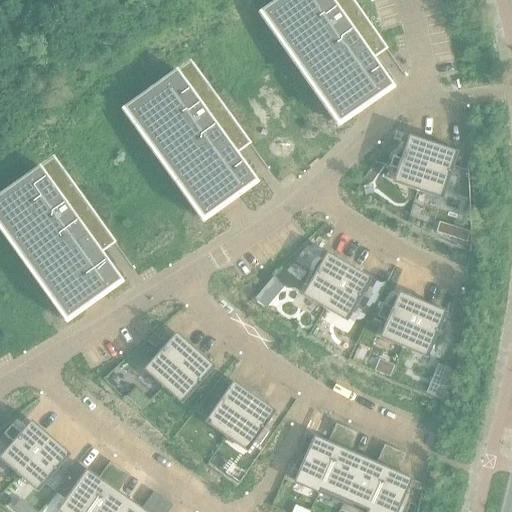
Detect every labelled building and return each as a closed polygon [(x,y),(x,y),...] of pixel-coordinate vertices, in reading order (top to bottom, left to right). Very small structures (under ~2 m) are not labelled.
[(381,40),(353,0),(276,0),(260,11),(336,123),(391,86),(366,50),(381,40)] [(190,61),(122,109),(201,219),(254,180),(229,145),(244,135),(190,61)] [(406,142),(393,179),(416,187),(415,191),(417,191),(433,144),(414,137),(412,144),(406,142)] [(433,144),(417,191),(419,192),(420,188),(443,196),(455,159),(450,157),(452,150),(433,144)] [(107,233),(53,156),(0,194),(0,229),(62,318),(118,279),(93,243),(107,233)] [(459,228),(456,239),(467,242),(470,231),(459,228)] [(323,259),(303,292),(324,304),(322,308),(324,309),(349,265),(332,255),(328,262),(323,259)] [(349,265),(324,309),(326,310),(328,306),(349,318),(368,285),(363,282),(366,275),(349,265)] [(274,276),(254,298),(266,308),(285,285),(274,276)] [(395,298),(380,334),(402,344),(401,347),(403,348),(422,302),(404,294),(401,301),(395,298)] [(422,302),(403,348),(405,349),(406,345),(428,355),(444,319),(438,317),(441,310),(422,302)] [(171,338),(145,367),(163,383),(160,386),(162,387),(195,350),(181,336),(176,342),(171,338)] [(195,350),(162,387),(164,388),(166,385),(184,402),(210,373),(205,368),(210,363),(195,350)] [(228,387),(206,419),(226,433),(224,436),(225,437),(254,396),(238,385),(234,391),(228,387)] [(135,387),(126,397),(140,410),(149,400),(135,387)] [(254,396),(225,437),(227,438),(229,435),(249,449),(271,417),(266,413),(270,408),(254,396)] [(31,420),(1,455),(20,472),(51,437),(31,420)] [(313,435),(294,479),(318,489),(317,493),(318,493),(346,428),(335,423),(332,431),(335,439),(333,444),(327,442),(313,435)] [(346,428),(318,493),(319,494),(321,490),(342,500),(341,503),(342,504),(363,457),(349,451),(344,449),(346,444),(354,441),(357,433),(346,428)] [(51,437),(20,472),(40,489),(70,455),(51,437)] [(363,457),(342,504),(343,505),(345,501),(367,510),(366,511),(367,511),(395,449),(384,444),(380,452),(383,460),(381,465),(376,463),(363,457)] [(395,449),(367,511),(368,511),(369,511),(370,511),(397,511),(412,478),(398,472),(392,470),(394,465),(402,462),(406,454),(395,449)] [(86,469),(58,507),(65,511),(88,511),(120,468),(110,461),(98,478),(86,469)] [(120,468),(88,511),(120,511),(130,500),(118,491),(129,475),(120,468)] [(130,500),(120,511),(153,511),(163,499),(153,492),(141,508),(130,500)] [(163,499),(153,511),(167,511),(172,506),(163,499)]
